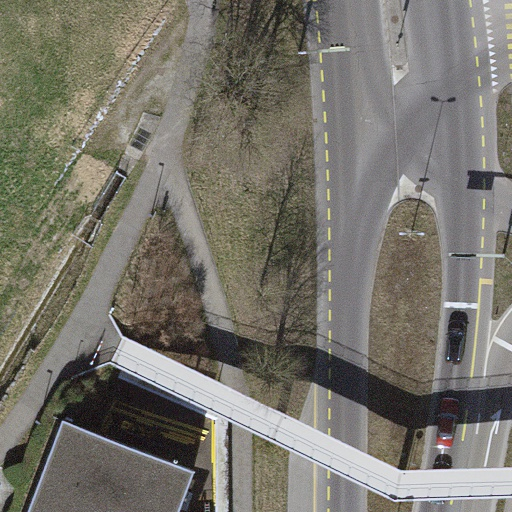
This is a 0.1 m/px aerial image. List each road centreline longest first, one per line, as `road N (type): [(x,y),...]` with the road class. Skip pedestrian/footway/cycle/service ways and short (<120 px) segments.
road 1 (primary): [(363,139),(350,277),(348,511)]
road 2 (primary): [(456,464),(467,314),(463,194)]
road 3 (primary): [(463,194),(447,55)]
road 4 (primary): [(351,0),(363,139)]
road 5 (residential): [(456,464),(511,356)]
